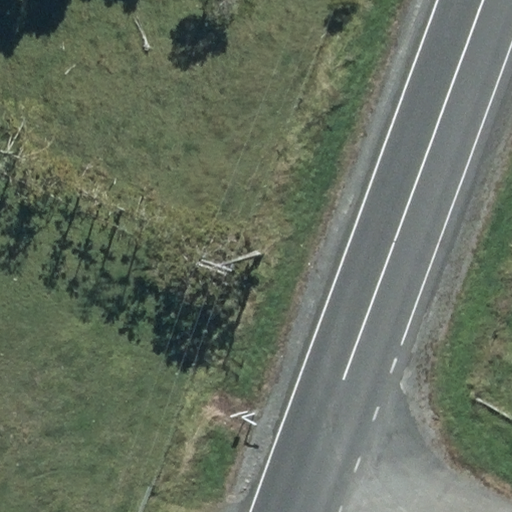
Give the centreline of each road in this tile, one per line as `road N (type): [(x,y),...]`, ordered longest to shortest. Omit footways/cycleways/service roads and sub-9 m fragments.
road 1 (tertiary): [(318,461),(487,0)]
road 2 (unclassified): [(318,461),(429,511)]
